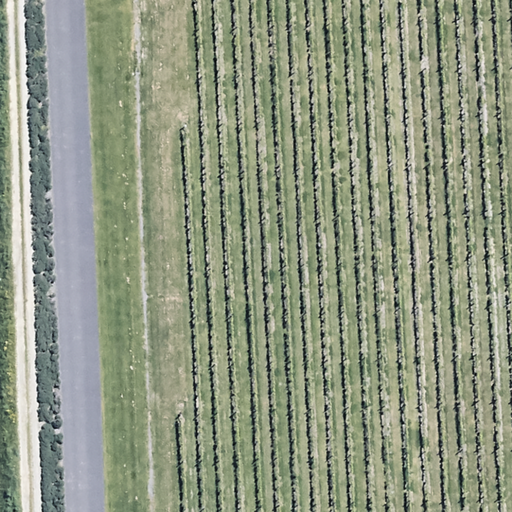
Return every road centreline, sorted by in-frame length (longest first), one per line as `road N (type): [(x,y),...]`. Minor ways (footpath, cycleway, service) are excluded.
road 1 (residential): [(72,0),(94,511)]
road 2 (track): [(26,511),(20,0)]
